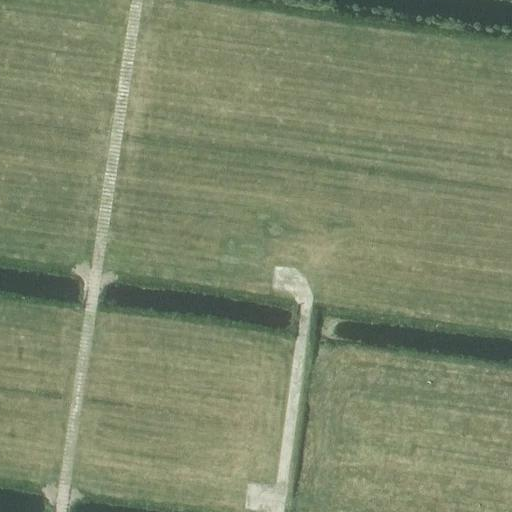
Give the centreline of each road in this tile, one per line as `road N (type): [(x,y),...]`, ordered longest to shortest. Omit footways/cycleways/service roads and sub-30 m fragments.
road 1 (track): [(64,511),(137,0)]
road 2 (track): [(284,511),(313,294),(279,280)]
